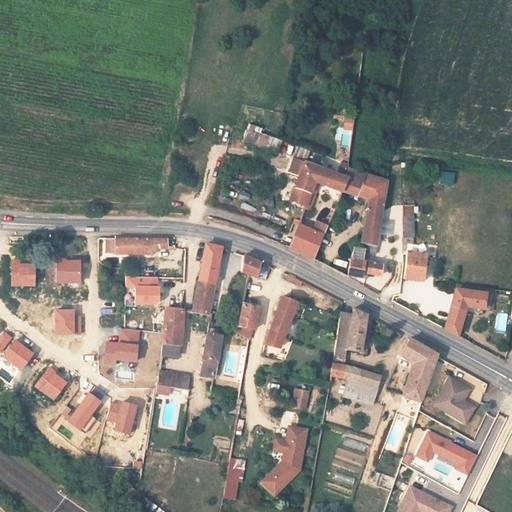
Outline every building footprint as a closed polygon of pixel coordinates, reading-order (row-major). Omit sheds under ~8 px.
[(351,146),(354,116),(344,115),(343,128),(339,128),(337,145),(351,146)] [(277,151),(280,138),(260,133),(257,146),(277,151)] [(298,155),(307,158),(309,150),(300,147),(298,155)] [(339,166),(346,168),(350,152),(343,150),(339,166)] [(318,187),(344,194),(349,179),(296,160),(291,174),(301,179),(278,241),(290,248),(316,262),(330,227),(318,223),(315,232),(304,228),(318,187)] [(349,179),(344,194),(370,202),(364,238),(380,242),(394,165),(386,163),(381,175),(351,169),(349,179)] [(414,213),(402,214),(403,234),(414,233),(414,213)] [(159,248),(167,247),(166,240),(106,238),(106,252),(115,252),(115,253),(152,253),(159,248)] [(380,242),(364,238),(361,248),(353,247),(347,277),(360,277),(362,271),(381,275),(384,264),(364,260),(366,250),(377,252),(380,242)] [(191,310),(211,314),(221,250),(203,244),(191,310)] [(410,249),(404,279),(424,282),(430,252),(410,249)] [(77,281),(77,260),(63,260),(63,258),(54,257),(54,281),(77,281)] [(256,276),(260,263),(243,257),(241,272),(256,276)] [(285,273),(283,278),(300,285),(302,280),(285,273)] [(156,301),(157,287),(154,287),(154,277),(124,276),(123,287),(133,287),(133,303),(154,304),(156,301)] [(447,328),(461,335),(465,306),(480,308),(483,291),(454,286),(447,328)] [(297,304),(281,298),(265,343),(279,348),(297,304)] [(234,324),(254,330),(257,318),(251,317),(254,305),(240,303),(234,324)] [(166,308),(164,324),(182,326),(183,310),(166,308)] [(368,318),(353,309),(352,313),(341,311),(334,348),(346,350),(361,353),(368,318)] [(182,326),(164,324),(162,355),(157,385),(189,390),(190,376),(161,372),(163,357),(178,358),(182,326)] [(133,361),(136,330),(118,328),(117,343),(104,342),(101,363),(112,365),(113,359),(133,361)] [(221,334),(208,332),(202,363),(216,365),(221,334)] [(28,352),(11,338),(0,351),(0,354),(16,367),(28,352)] [(438,354),(409,339),(401,354),(413,362),(403,394),(421,401),(438,354)] [(334,348),(331,362),(343,364),(346,350),(334,348)] [(343,396),(372,405),(381,377),(353,366),(343,364),(331,362),(329,375),(348,379),(343,396)] [(216,365),(202,363),(200,374),(214,377),(216,365)] [(463,401),(470,389),(451,377),(439,396),(453,405),(449,413),(466,423),(475,409),(463,401)] [(293,408),(304,411),(308,391),(296,389),(293,408)] [(87,413),(97,400),(86,391),(80,398),(82,400),(80,403),(77,402),(64,419),(80,431),(92,417),(87,413)] [(453,405),(439,396),(434,404),(449,413),(453,405)] [(107,403),(102,420),(112,422),(110,431),(124,435),(132,406),(118,402),(117,406),(107,403)] [(307,429),(291,426),(288,441),(286,440),(284,452),(282,461),(262,482),(275,494),(299,469),(307,429)] [(464,449),(427,431),(415,454),(427,460),(432,450),(435,444),(441,447),(438,453),(456,463),(454,468),(467,474),(476,456),(464,450),(464,449)] [(347,437),(345,444),(364,451),(366,444),(347,437)] [(286,440),(275,438),(273,450),(284,452),(286,440)] [(438,453),(441,447),(435,444),(432,450),(438,453)] [(140,478),(143,450),(136,448),(131,477),(140,478)] [(406,453),(402,461),(410,464),(413,457),(406,453)] [(243,482),(245,459),(228,457),(225,498),(236,499),(238,482),(243,482)] [(448,511),(451,507),(410,486),(401,504),(406,506),(403,511),(448,511)] [(164,511),(130,488),(121,502),(136,511),(164,511)]
